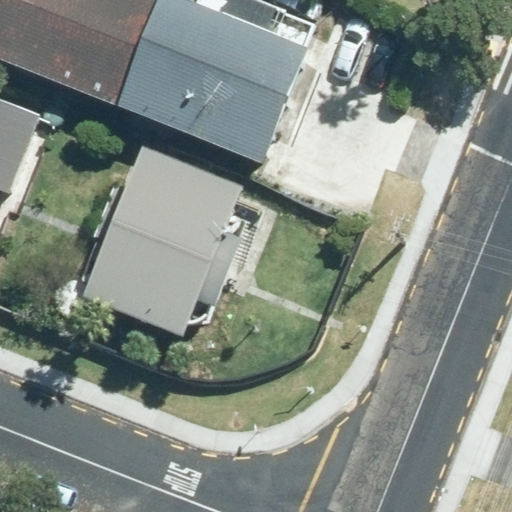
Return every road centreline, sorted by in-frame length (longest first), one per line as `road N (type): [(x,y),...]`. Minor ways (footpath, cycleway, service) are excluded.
road 1 (secondary): [(511,177),(377,511)]
road 2 (residential): [(0,421),(263,511)]
